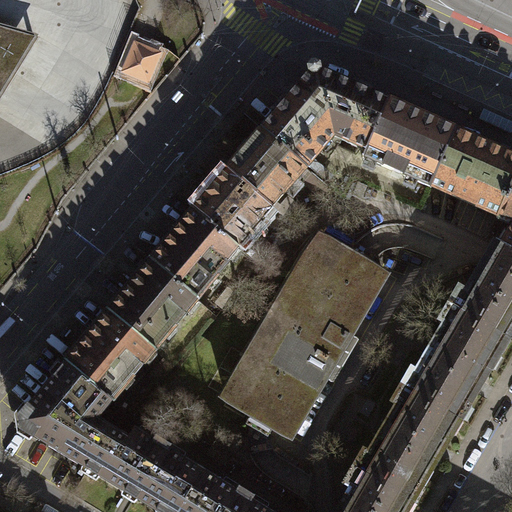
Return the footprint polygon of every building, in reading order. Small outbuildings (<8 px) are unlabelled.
[(0,99),(41,36),(0,24),(0,99)] [(157,53),(135,45),(125,73),(147,81),(157,53)] [(315,69),(263,130),(302,168),(329,136),(362,151),(384,102),(315,69)] [(451,131),(384,102),(362,151),(360,157),(427,187),(451,131)] [(263,130),(228,171),(268,208),(302,168),(263,130)] [(511,175),(511,157),(451,131),(427,187),(494,216),(511,175)] [(228,171),(194,211),(234,248),(268,208),(228,171)] [(511,175),(494,216),(495,217),(498,216),(511,221),(508,228),(499,243),(495,241),(494,242),(511,252),(511,175)] [(194,211),(152,261),(194,300),(225,263),(223,261),(234,248),(194,211)] [(345,255),(317,239),(303,258),(222,397),(271,427),(281,433),(286,435),(380,276),(345,255)] [(511,252),(494,242),(483,260),(464,293),(456,289),(447,305),(502,337),(511,319),(511,252)] [(152,261),(109,311),(151,350),(194,300),(152,261)] [(454,418),(502,337),(447,305),(438,321),(443,324),(414,374),(409,371),(399,386),(405,389),(454,418)] [(109,311),(67,363),(108,400),(151,350),(109,311)] [(23,429),(78,465),(103,425),(93,418),(108,400),(67,363),(21,416),(23,429)] [(406,499),(454,418),(405,389),(399,386),(390,402),(396,405),(367,455),(361,452),(352,468),(357,471),(406,499)] [(155,506),(165,511),(172,511),(199,470),(164,449),(166,446),(152,437),(150,440),(134,430),(130,431),(126,439),(103,425),(78,465),(152,510),(155,506)] [(399,511),(406,499),(357,471),(352,468),(343,483),(350,488),(335,511),(399,511)] [(199,470),(172,511),(267,511),(248,500),(249,497),(236,488),(234,491),(199,470)]
